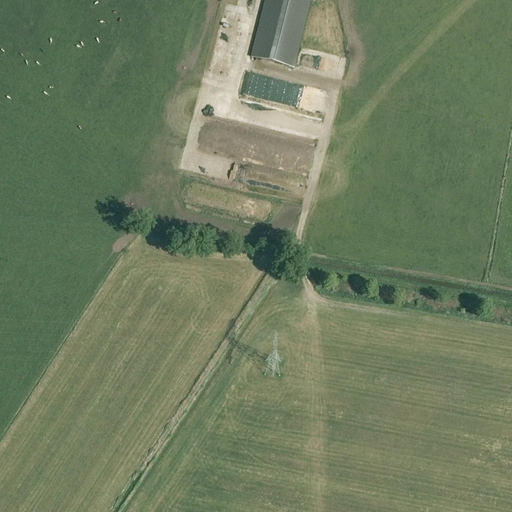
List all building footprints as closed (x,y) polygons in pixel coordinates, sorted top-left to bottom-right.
[(265,0),(251,57),(293,67),(309,0),(265,0)] [(285,83),(251,74),(245,93),(280,102),(285,83)] [(221,89),(220,97),(228,98),(229,91),(221,89)] [(265,120),(265,115),(272,115),(272,109),(255,110),(256,121),(265,120)] [(264,187),(291,193),(292,186),(274,182),(276,176),(267,174),(264,187)]
